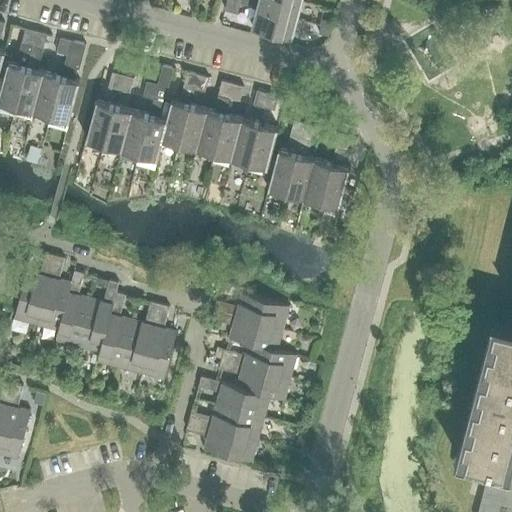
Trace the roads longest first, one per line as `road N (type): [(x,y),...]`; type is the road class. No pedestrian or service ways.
road 1 (residential): [(308,511),(394,178),(390,156),(336,68)]
road 2 (residential): [(80,0),(336,68)]
road 3 (residential): [(155,478),(198,353),(193,337),(201,306)]
road 4 (residential): [(283,511),(155,478)]
